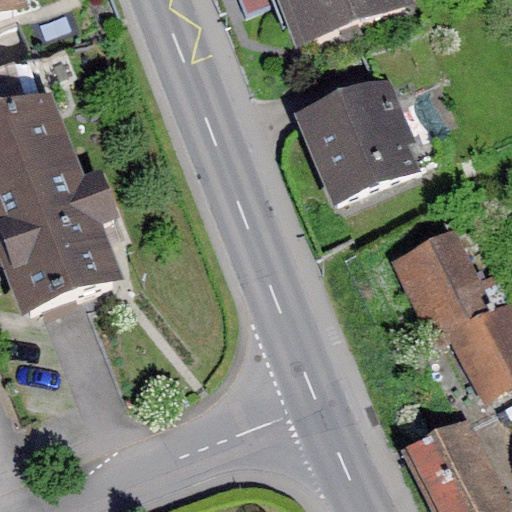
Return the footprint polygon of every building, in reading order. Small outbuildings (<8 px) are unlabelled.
[(0,0),(0,24),(17,18),(9,0),(0,0)] [(274,10),(270,0),(239,0),(248,21),(274,10)] [(282,0),(303,52),(406,11),(401,0),(282,0)] [(17,74),(27,102),(52,93),(43,65),(17,74)] [(378,100),(305,130),(338,208),(437,168),(408,98),(381,109),(378,100)] [(32,321),(113,290),(91,233),(115,224),(100,186),(77,196),(44,111),(0,127),(0,207),(25,273),(14,277),(32,321)] [(450,241),(399,266),(440,348),(463,337),(494,398),(511,388),(511,298),(504,282),(477,295),(450,241)] [(437,511),(504,511),(465,433),(411,460),(437,511)]
